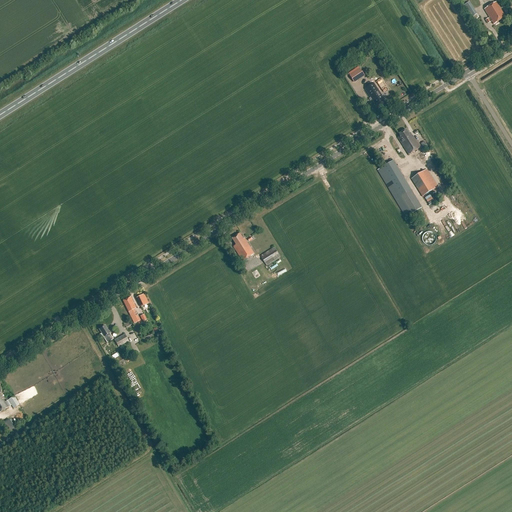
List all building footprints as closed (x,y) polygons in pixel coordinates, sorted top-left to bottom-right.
[(471,17),(477,13),(470,1),(464,5),(471,17)] [(494,24),(505,17),(496,2),(485,9),(494,24)] [(360,69),(350,76),(354,83),(364,76),(360,69)] [(383,92),(387,90),(385,88),(381,81),(377,83),(383,92)] [(375,105),(384,98),(374,84),(365,90),(375,105)] [(409,133),(406,129),(399,134),(400,136),(397,138),(408,155),(420,147),(412,135),(410,132),(409,133)] [(426,152),(429,159),(436,156),(433,149),(426,152)] [(378,170),(406,218),(412,214),(422,208),(393,161),(382,167),(378,170)] [(438,187),(427,169),(411,179),(422,197),(438,187)] [(428,205),(433,202),(429,195),(424,198),(428,205)] [(243,239),(240,234),(232,239),(236,245),(233,246),(242,261),(254,254),(244,238),(243,239)] [(274,247),(260,256),(267,266),(280,257),(274,247)] [(285,263),(269,273),(272,277),(288,268),(285,263)] [(141,307),(148,303),(144,294),(136,298),(141,307)] [(139,321),(134,309),(136,308),(131,297),(123,301),(128,312),(134,324),(139,321)] [(109,333),(105,326),(99,330),(101,333),(99,334),(99,335),(101,338),(103,337),(107,343),(113,339),(109,333)] [(118,347),(129,341),(125,334),(114,340),(118,347)] [(121,367),(124,365),(127,364),(126,361),(129,359),(126,353),(122,355),(113,360),(117,367),(117,366),(119,369),(121,367)] [(3,399),(0,394),(0,412),(8,407),(3,399)] [(14,408),(19,405),(14,396),(9,400),(14,408)] [(6,431),(15,428),(12,420),(3,424),(6,431)]
